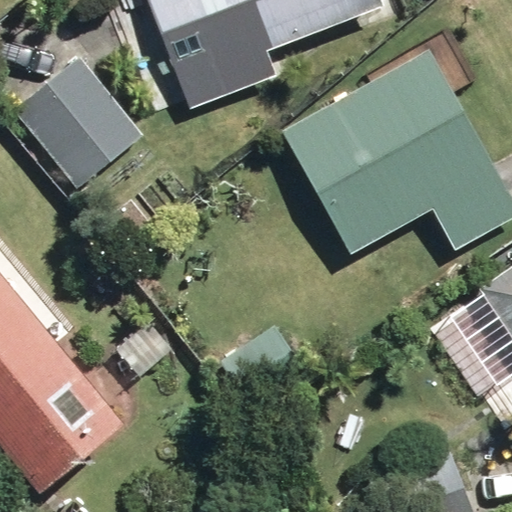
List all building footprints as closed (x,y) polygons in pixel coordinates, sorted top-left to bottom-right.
[(115,0),(91,14),(108,44),(138,26),(121,0),(115,0)] [(165,0),(206,104),(232,94),(235,98),(294,74),(284,49),(410,1),(409,0),(165,0)] [(301,128),(368,253),(451,210),(473,250),(511,229),(511,150),(455,44),(301,128)] [(322,61),(331,76),(346,68),(336,53),(322,61)] [(23,109),(86,190),(158,135),(94,54),(23,109)] [(0,409),(69,492),(154,420),(0,234),(0,409)] [(186,250),(189,278),(231,274),(228,245),(186,250)] [(511,276),(495,289),(511,312),(511,276)] [(128,344),(155,374),(189,345),(162,315),(128,344)] [(234,360),(269,413),(327,374),(291,321),(234,360)] [(0,469),(14,457),(0,439),(0,469)] [(378,475),(390,511),(485,511),(461,446),(378,475)]
